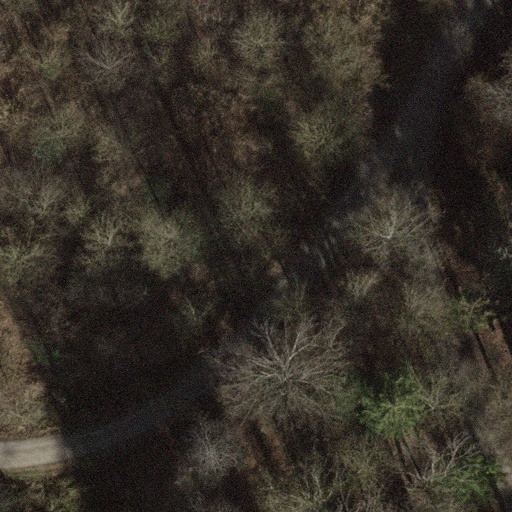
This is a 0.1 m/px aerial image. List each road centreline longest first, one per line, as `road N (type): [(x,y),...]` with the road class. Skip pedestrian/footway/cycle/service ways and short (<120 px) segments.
road 1 (track): [(469,12),(188,412),(64,458),(0,462)]
road 2 (track): [(469,12),(415,242),(471,431),(511,507)]
